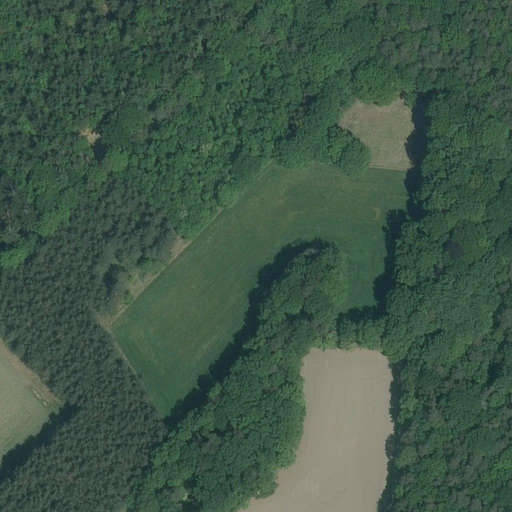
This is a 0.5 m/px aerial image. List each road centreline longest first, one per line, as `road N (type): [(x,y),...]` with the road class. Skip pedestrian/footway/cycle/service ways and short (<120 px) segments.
road 1 (track): [(437,112),(393,511)]
road 2 (track): [(43,223),(278,0)]
road 3 (track): [(353,0),(375,85),(418,104)]
